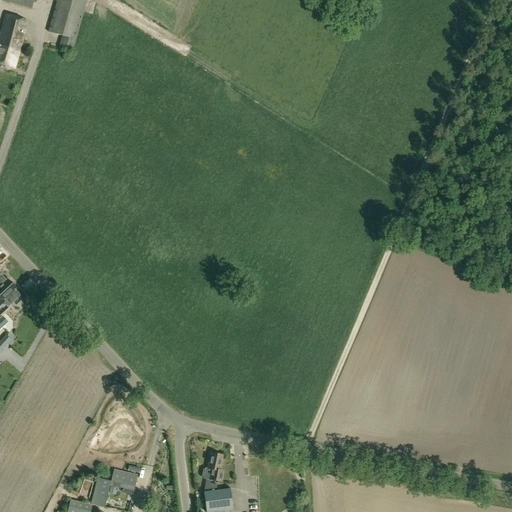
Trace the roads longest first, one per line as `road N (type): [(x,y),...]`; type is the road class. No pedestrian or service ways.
road 1 (tertiary): [(511,487),(177,421)]
road 2 (tertiary): [(177,421),(0,238)]
